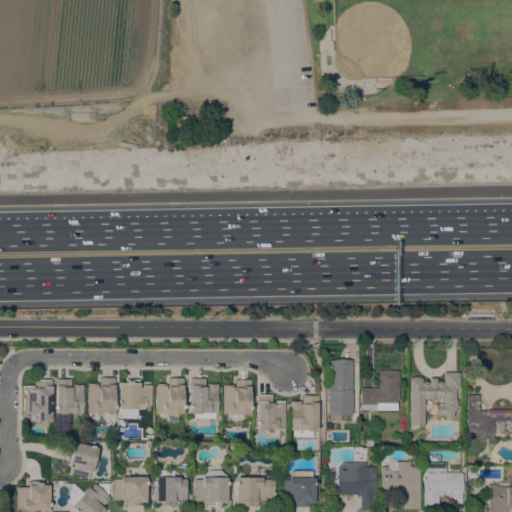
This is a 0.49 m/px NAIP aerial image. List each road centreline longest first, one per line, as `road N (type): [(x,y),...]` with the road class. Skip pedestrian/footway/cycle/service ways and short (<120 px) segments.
road 1 (track): [(511,185),(0,197)]
road 2 (motorway): [(0,273),(511,265)]
road 3 (motorway): [(511,228),(0,235)]
road 4 (tertiary): [(511,331),(0,325)]
road 5 (residential): [(0,467),(6,378),(22,356),(261,359),(289,372)]
